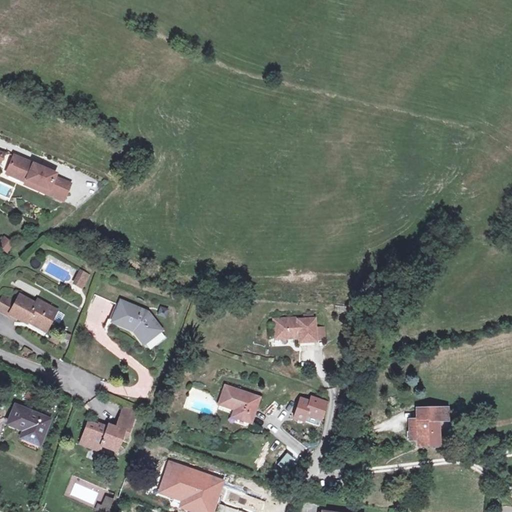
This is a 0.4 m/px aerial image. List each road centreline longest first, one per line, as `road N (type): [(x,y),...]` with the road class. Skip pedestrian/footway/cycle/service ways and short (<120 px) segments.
road 1 (unknown): [(317,465),(364,471),(511,455)]
road 2 (residential): [(287,511),(322,459),(338,404)]
